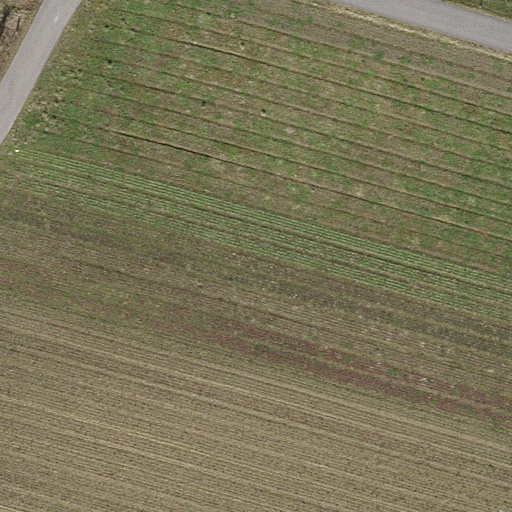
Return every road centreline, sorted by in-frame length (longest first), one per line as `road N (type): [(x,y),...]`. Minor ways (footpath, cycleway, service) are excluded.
road 1 (track): [(0,123),(67,0)]
road 2 (track): [(511,37),(377,0)]
